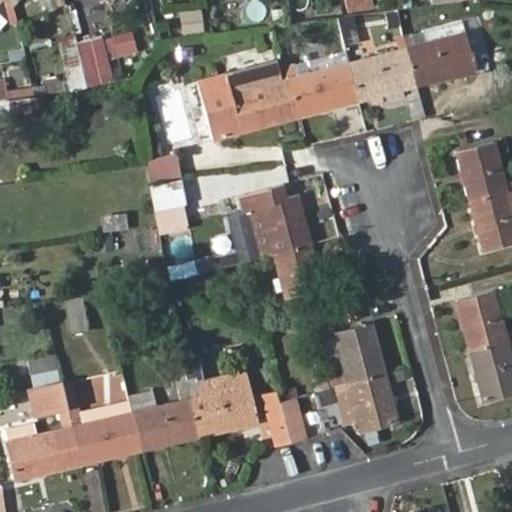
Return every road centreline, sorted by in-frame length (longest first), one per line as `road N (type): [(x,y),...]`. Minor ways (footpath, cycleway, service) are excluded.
road 1 (residential): [(451,453),(383,187)]
road 2 (residential): [(237,511),(451,453)]
